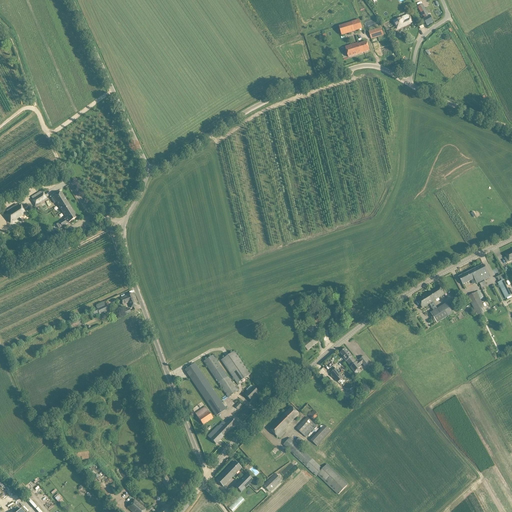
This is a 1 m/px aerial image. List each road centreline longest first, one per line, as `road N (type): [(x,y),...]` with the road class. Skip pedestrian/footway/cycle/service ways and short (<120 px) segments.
road 1 (unclassified): [(208,475),(262,411),(355,329),(511,238)]
road 2 (unclassified): [(208,475),(125,255),(123,222),(148,169)]
road 3 (unclassified): [(407,82),(375,66),(349,69),(266,100),(148,169)]
road 4 (track): [(113,91),(46,131),(0,24)]
road 5 (unclassified): [(148,169),(71,0)]
road 6 (track): [(49,132),(85,207),(123,222)]
